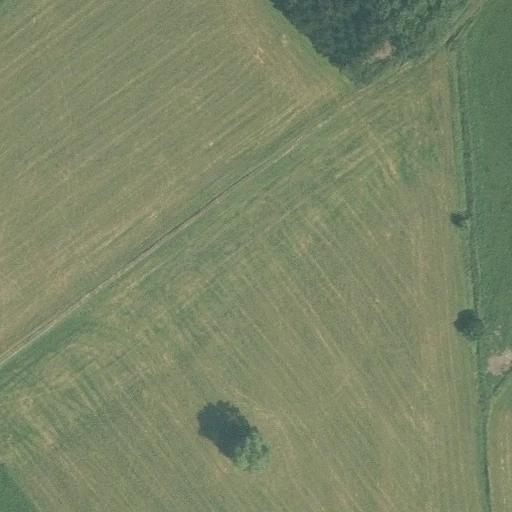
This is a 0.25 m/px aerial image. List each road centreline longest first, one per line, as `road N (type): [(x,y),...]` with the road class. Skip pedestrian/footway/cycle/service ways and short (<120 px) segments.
road 1 (track): [(0,371),(494,0)]
road 2 (track): [(479,511),(446,43)]
